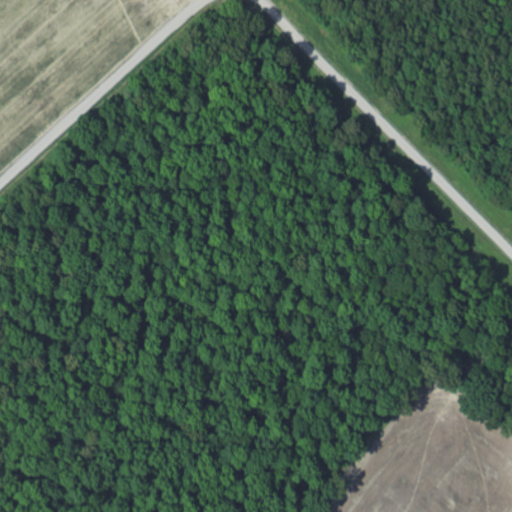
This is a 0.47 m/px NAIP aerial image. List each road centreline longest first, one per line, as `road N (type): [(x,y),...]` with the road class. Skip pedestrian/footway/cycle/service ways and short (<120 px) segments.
road 1 (residential): [(511,252),(260,0)]
road 2 (residential): [(0,183),(204,0)]
